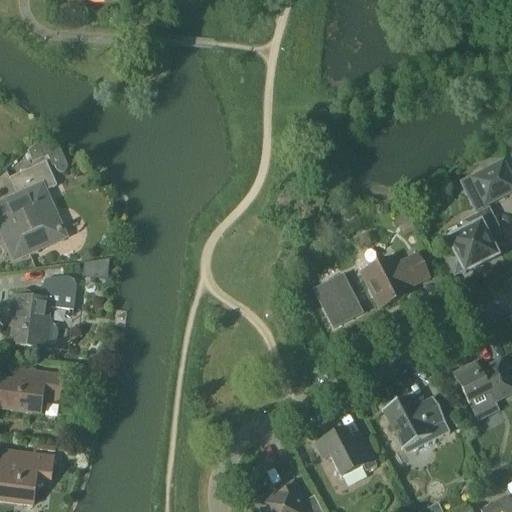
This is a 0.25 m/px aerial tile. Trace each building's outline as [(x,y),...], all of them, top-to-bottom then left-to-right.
[(43,140),(28,153),(33,165),(45,159),(44,159),(48,158),(50,163),(52,162),(56,171),(57,172),(59,174),(60,174),(62,174),(63,174),(65,173),(66,173),(66,172),(67,170),(68,169),(68,168),(67,167),(67,166),(60,149),(59,148),(58,147),(57,146),(55,146),(54,146),(52,146),(46,149),(43,140)] [(0,206),(0,231),(13,261),(28,255),(30,257),(38,253),(37,251),(64,239),(44,193),(57,187),(46,163),(9,180),(18,198),(0,206)] [(511,193),(511,182),(503,164),(471,180),(485,208),(511,193)] [(454,254),(445,258),(454,277),(463,273),(464,275),(478,268),(477,266),(481,264),(482,266),(497,258),(488,240),(500,234),(488,211),(463,224),(467,232),(447,242),(454,254)] [(393,259),(361,275),(369,290),(368,293),(371,299),(374,300),(380,311),(411,295),(408,290),(429,280),(417,257),(397,267),(393,259)] [(84,265),(82,279),(107,282),(109,262),(84,265)] [(343,276),(312,292),(333,332),(363,316),(343,276)] [(10,317),(14,317),(12,337),(10,337),(9,349),(15,349),(16,347),(52,351),(52,350),(43,349),(43,346),(45,346),(47,346),(48,346),(50,345),(52,345),(53,344),(55,342),(56,341),(57,330),(57,329),(55,327),(54,326),(53,325),(52,324),(50,323),(48,323),(47,323),(49,308),(73,311),(75,288),(75,287),(74,286),(74,284),(73,282),(72,281),(71,280),(70,279),(68,278),(66,277),(64,277),(43,280),(36,300),(33,300),(33,299),(32,297),(32,296),(30,294),(29,293),(28,292),(25,291),(23,291),(20,292),(19,292),(17,293),(16,294),(15,296),(14,297),(14,298),(12,298),(10,317)] [(475,366),(454,377),(468,406),(490,395),(495,404),(511,395),(511,383),(504,368),(491,374),(489,369),(479,374),(475,366)] [(2,383),(0,400),(0,410),(40,416),(42,400),(58,402),(62,379),(16,372),(14,385),(2,383)] [(381,413),(382,414),(384,414),(402,451),(401,451),(402,453),(407,450),(415,452),(450,435),(432,400),(431,401),(432,402),(416,410),(410,400),(412,399),(411,398),(381,413)] [(345,432),(315,447),(323,462),(330,459),(341,480),(363,469),(365,473),(376,467),(360,435),(349,441),(345,432)] [(0,452),(0,502),(32,507),(36,481),(50,483),(53,459),(10,454),(0,452)] [(304,511),(292,486),(259,503),(263,511),(304,511)] [(511,511),(511,508),(511,509),(506,499),(481,511),(511,511)]
